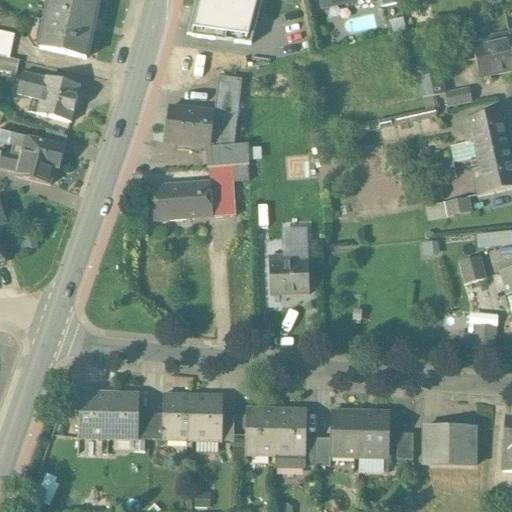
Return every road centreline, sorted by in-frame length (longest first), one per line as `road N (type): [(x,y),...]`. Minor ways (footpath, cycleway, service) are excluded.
road 1 (residential): [(511,386),(44,336)]
road 2 (secondary): [(157,0),(101,193),(59,298)]
road 3 (secondary): [(44,336),(0,473)]
